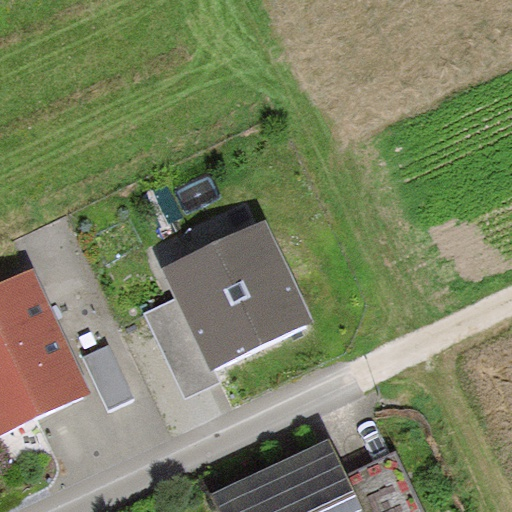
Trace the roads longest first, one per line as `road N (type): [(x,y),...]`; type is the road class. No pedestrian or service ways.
road 1 (track): [(257,0),(491,511)]
road 2 (residential): [(349,373),(56,511)]
road 3 (track): [(511,301),(349,373)]
